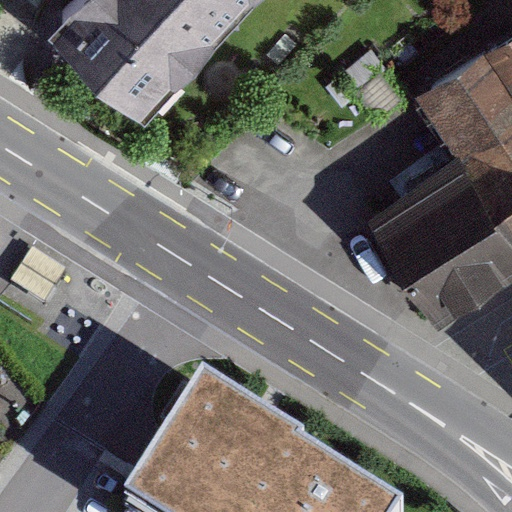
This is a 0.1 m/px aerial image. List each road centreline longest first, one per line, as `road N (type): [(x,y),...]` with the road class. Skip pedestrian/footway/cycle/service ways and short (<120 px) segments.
road 1 (secondary): [(194,269),(456,433)]
road 2 (residential): [(194,269),(54,458),(29,511)]
road 3 (secondary): [(0,145),(194,269)]
